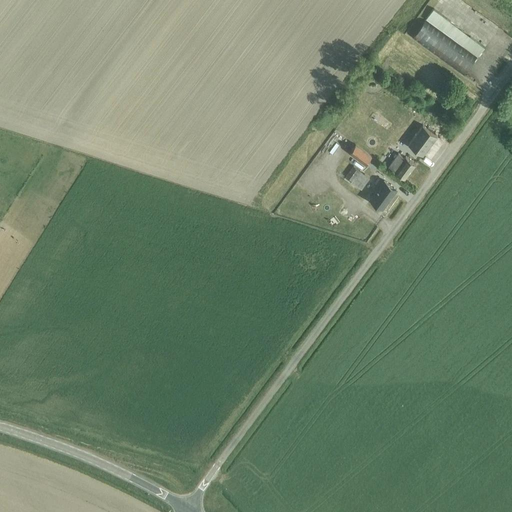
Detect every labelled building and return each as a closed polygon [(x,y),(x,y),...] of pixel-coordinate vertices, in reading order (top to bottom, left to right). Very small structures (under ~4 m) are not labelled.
[(464,45),(478,56),(485,46),(434,8),(426,18),(439,28),(463,46),(464,45)] [(412,36),(463,75),(476,58),(425,19),(412,36)] [(408,143),(422,154),(436,135),(422,124),(408,143)] [(349,152),(365,164),(372,155),(356,144),(349,152)] [(388,166),(405,178),(415,164),(405,157),(404,158),(398,153),(388,166)] [(353,166),(346,176),(352,180),(351,181),(351,182),(360,170),(353,166)] [(351,182),(356,185),(364,174),(360,170),(351,182)] [(364,174),(356,185),(361,189),(369,178),(364,174)] [(384,180),(370,199),(382,208),(396,189),(384,180)]
